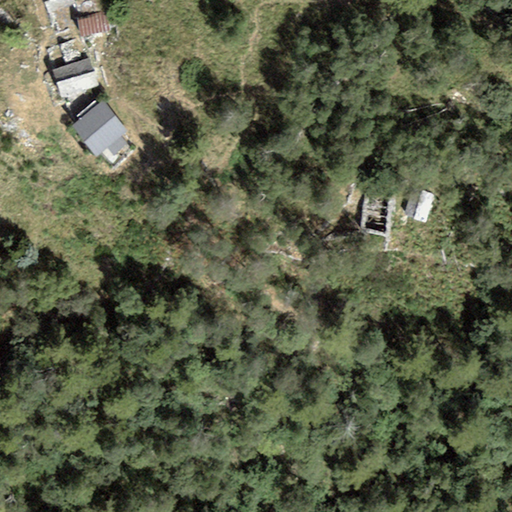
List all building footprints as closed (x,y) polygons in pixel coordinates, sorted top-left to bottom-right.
[(73,0),(42,0),(47,14),(74,3),(73,0)] [(105,13),(76,18),(80,36),(109,31),(105,13)] [(60,98),(98,87),(89,59),(52,70),(60,98)] [(104,103),(71,126),(93,157),(126,133),(104,103)] [(435,197),(412,189),(403,214),(426,222),(435,197)] [(390,197),(363,194),(358,231),(385,234),(390,197)]
